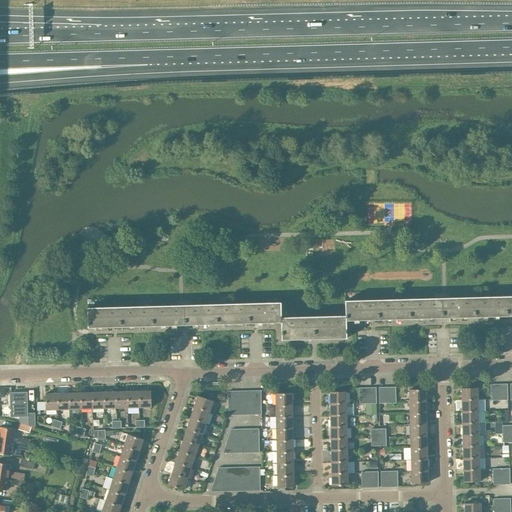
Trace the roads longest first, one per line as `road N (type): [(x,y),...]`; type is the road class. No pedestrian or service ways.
road 1 (motorway): [(511,23),(0,36)]
road 2 (motorway): [(146,58),(511,47)]
road 3 (residential): [(0,375),(185,374)]
road 4 (residential): [(147,489),(183,501),(318,498)]
road 5 (motorway): [(0,80),(146,58)]
road 6 (motorway): [(0,62),(146,58)]
road 7 (residential): [(185,374),(315,371)]
road 8 (residential): [(315,371),(442,367)]
road 9 (residential): [(318,498),(445,494)]
road 10 (residential): [(445,494),(442,367)]
road 11 (residential): [(315,371),(318,498)]
road 12 (residential): [(147,489),(185,374)]
